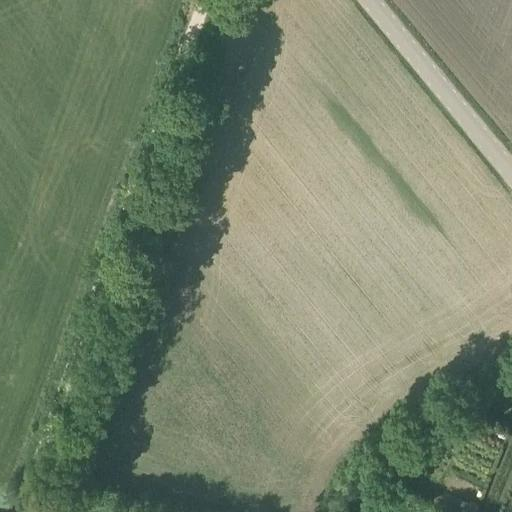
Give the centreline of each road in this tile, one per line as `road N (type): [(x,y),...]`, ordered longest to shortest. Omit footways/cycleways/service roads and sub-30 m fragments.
road 1 (track): [(24,511),(203,0)]
road 2 (unclassified): [(511,167),(367,0)]
